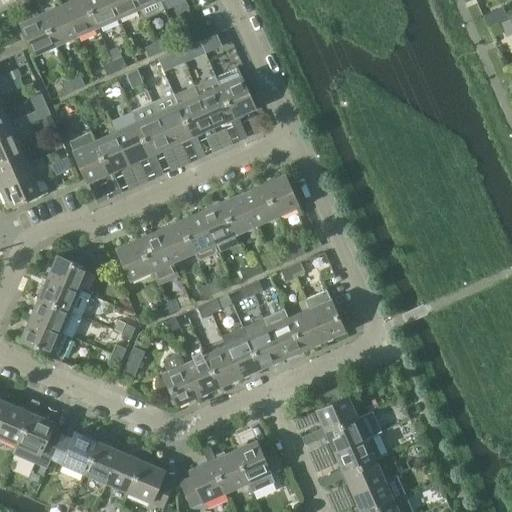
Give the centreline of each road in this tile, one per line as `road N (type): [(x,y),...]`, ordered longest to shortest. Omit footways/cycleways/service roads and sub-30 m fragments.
road 1 (residential): [(265,390),(374,338),(292,135)]
road 2 (residential): [(23,245),(67,221),(101,220),(292,135)]
road 3 (residential): [(265,390),(176,425),(0,348)]
road 4 (residential): [(292,135),(230,0)]
road 5 (residential): [(319,511),(265,390)]
